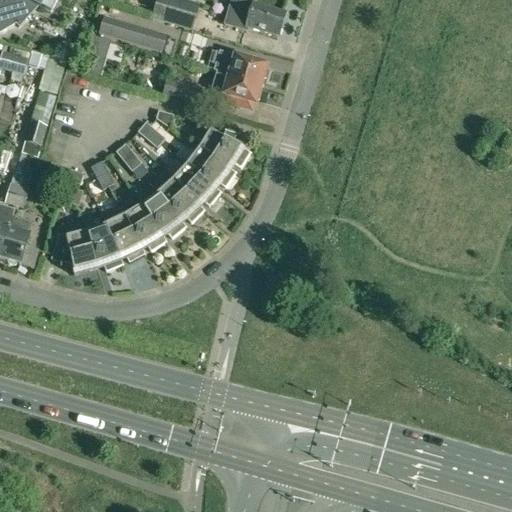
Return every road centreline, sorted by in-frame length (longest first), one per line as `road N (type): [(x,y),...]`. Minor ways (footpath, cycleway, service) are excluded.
road 1 (primary): [(275,409),(0,337)]
road 2 (residential): [(238,258),(268,212),(332,0)]
road 3 (primary): [(0,390),(257,464)]
road 4 (residential): [(238,258),(182,297),(130,311),(72,307),(0,287)]
road 5 (primary): [(511,470),(275,409)]
road 6 (primary): [(298,476),(418,511)]
